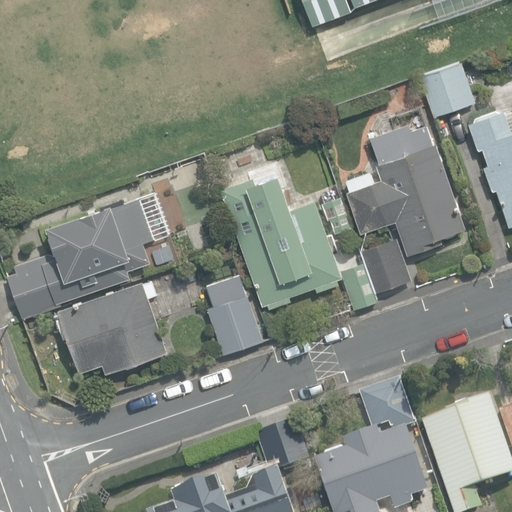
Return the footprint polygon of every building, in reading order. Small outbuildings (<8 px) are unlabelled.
[(299,0),(308,25),(381,0),(299,0)] [(420,75),(433,115),(474,101),(461,61),(420,75)] [(497,189),(509,225),(511,224),(511,131),(505,111),(501,113),(496,111),(476,117),(475,121),(469,123),(478,150),(482,148),(488,166),(484,167),(492,190),(497,189)] [(287,127),(295,148),(317,140),(310,119),(287,127)] [(395,220),(407,254),(443,242),(442,238),(466,229),(437,142),(433,143),(427,124),(410,130),(408,124),(370,137),(379,162),(376,163),(381,179),(374,181),(371,171),(346,180),(349,190),(346,191),(360,232),(395,220)] [(267,304),(268,308),(292,300),(290,296),(315,288),(316,291),(339,283),(337,279),(343,277),(332,247),(334,246),(329,233),(327,234),(315,199),(292,207),(280,172),(256,180),(255,177),(221,189),(262,305),(267,304)] [(330,220),(335,233),(352,227),(341,195),(321,202),(327,221),(330,220)] [(53,293),(55,303),(131,278),(128,269),(151,262),(133,213),(141,210),(137,197),(128,199),(128,198),(47,226),(50,235),(48,238),(54,255),(57,256),(58,258),(42,263),(48,282),(46,284),(49,293),(53,293)] [(362,249),(376,291),(412,279),(397,236),(362,249)] [(23,318),(53,307),(40,268),(43,267),(39,257),(15,266),(16,271),(8,274),(23,318)] [(341,270),(355,308),(377,301),(363,262),(341,270)] [(102,364),(105,373),(168,352),(150,301),(156,299),(155,295),(158,294),(153,279),(144,282),(143,280),(58,309),(60,317),(57,318),(64,338),(67,337),(78,372),(102,364)] [(208,307),(223,354),(263,341),(248,294),(208,307)] [(204,359),(212,356),(206,340),(198,343),(204,359)] [(389,420),(392,429),(415,421),(400,378),(359,392),(371,426),(389,420)] [(422,421),(454,511),(469,511),(483,507),(475,486),(511,473),(511,460),(488,394),(466,402),(465,400),(455,403),(456,406),(429,415),(430,418),(422,421)] [(511,405),(499,410),(511,447),(511,405)] [(292,511),(278,470),(302,463),(287,418),(257,428),(271,470),(252,477),(248,489),(225,497),(217,474),(171,491),(175,502),(146,511),(292,511)] [(379,511),(377,503),(391,498),(394,509),(413,503),(411,497),(428,491),(407,428),(380,437),(377,428),(344,439),(347,447),(314,458),(331,511),(379,511)]
